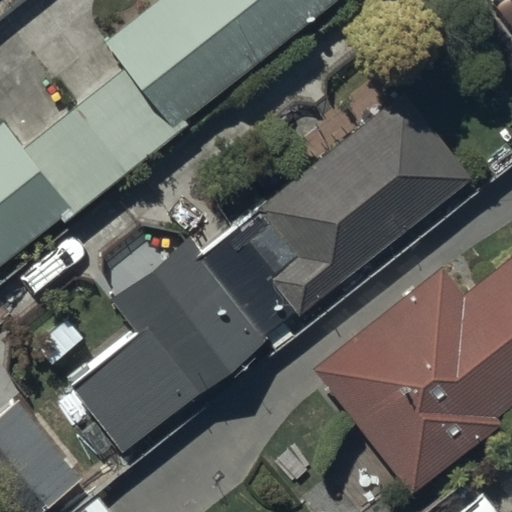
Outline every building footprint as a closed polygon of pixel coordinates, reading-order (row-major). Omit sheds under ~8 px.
[(0,265),(60,217),(65,223),(188,125),(182,118),(336,0),(159,0),(102,46),(122,70),(24,148),(3,121),(0,123),(0,265)] [(64,370),(118,439),(468,168),(401,82),(198,239),(188,225),(110,285),(134,316),(64,370)] [(437,256),(309,356),(409,483),(497,414),(491,406),(511,389),(511,241),(458,284),(437,256)] [(25,511),(79,469),(16,389),(0,402),(0,507),(3,511),(25,511)] [(110,511),(92,490),(66,511),(110,511)]
